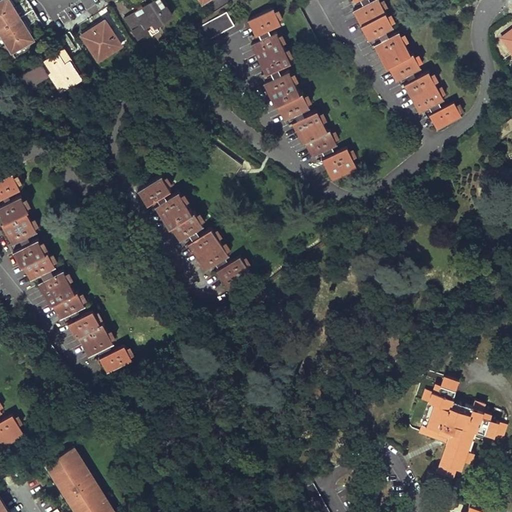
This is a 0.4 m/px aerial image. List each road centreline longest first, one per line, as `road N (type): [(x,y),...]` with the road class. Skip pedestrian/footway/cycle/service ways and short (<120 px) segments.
road 1 (residential): [(496,0),(480,33),(484,106),(432,154),(369,192),(334,189),(209,99),(186,91),(140,106),(120,126),(123,193),(103,197),(45,147),(0,160)]
road 2 (unknown): [(334,189),(232,47)]
road 3 (residential): [(330,483),(387,450),(416,494),(414,511)]
